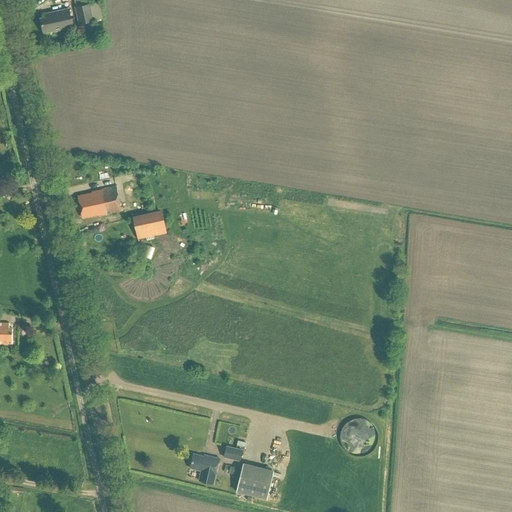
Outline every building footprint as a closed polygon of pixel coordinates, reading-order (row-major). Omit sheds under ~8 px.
[(90,4),(75,7),(79,25),(94,21),(90,4)] [(69,9),(42,14),(43,18),(40,18),(43,33),(73,27),(69,9)] [(89,191),(90,192),(77,195),(78,204),(77,204),(78,210),(80,209),(82,218),(99,214),(99,215),(120,210),(114,186),(89,191)] [(162,209),(133,216),(138,239),(167,232),(162,209)] [(12,327),(9,327),(9,322),(0,322),(0,343),(12,344),(12,327)] [(351,455),(354,456),(357,456),(359,456),(362,456),(365,455),(367,454),(370,453),(372,451),(374,449),(375,447),(377,445),(377,442),(378,439),(378,437),(378,434),(377,431),(376,429),(375,426),(373,424),(371,422),(369,421),(366,420),(364,419),(361,418),(358,418),(356,418),(353,419),(351,420),(348,421),(346,423),(344,425),(343,427),(341,430),(340,432),(340,435),(340,438),(340,440),(341,443),(342,446),(343,448),(345,450),(347,452),(349,454),(351,455)] [(242,450),(227,446),(224,457),(240,461),(242,450)] [(216,474),(220,459),(205,455),(205,456),(193,453),(190,468),(201,471),(199,480),(213,484),(215,474),(216,474)] [(254,466),(243,464),(236,492),(266,499),(273,471),(254,467),(254,466)]
